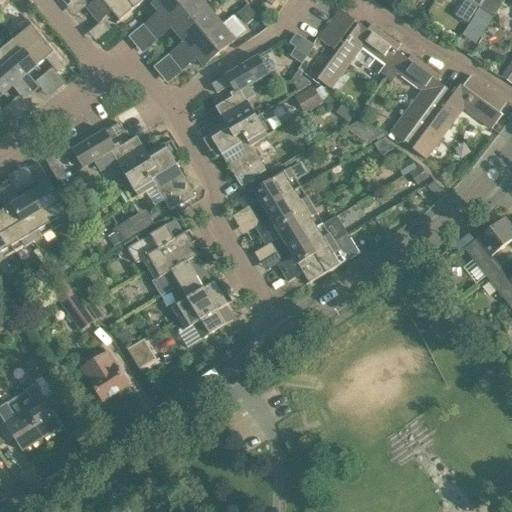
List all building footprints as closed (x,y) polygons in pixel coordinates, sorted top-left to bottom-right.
[(95,0),(86,7),(92,15),(110,0),(95,0)] [(110,0),(92,15),(98,23),(111,12),(119,22),(144,0),(110,0)] [(145,25),(151,32),(190,0),(157,0),(152,5),(159,13),(145,25)] [(171,28),(178,36),(209,10),(200,0),(190,0),(151,32),(157,40),(171,28)] [(467,0),(473,3),(480,9),(486,0),(467,0)] [(486,0),(480,9),(493,18),(505,0),(486,0)] [(246,6),(238,14),(245,22),(253,15),(246,6)] [(170,56),(176,63),(221,25),(209,10),(178,36),(184,44),(170,56)] [(362,48),(385,65),(396,52),(399,47),(370,25),(366,30),(358,24),(356,26),(353,24),(355,22),(340,10),(318,40),(333,51),(322,65),(326,68),(317,80),(330,90),(362,48)] [(27,21),(10,35),(36,67),(45,60),(56,73),(64,66),(27,21)] [(221,25),(176,63),(182,70),(196,59),(203,67),(234,41),(221,25)] [(10,35),(0,42),(0,57),(30,94),(38,88),(27,74),(36,67),(10,35)] [(302,65),(308,56),(296,48),(290,57),(302,65)] [(404,142),(409,145),(449,91),(436,81),(439,77),(410,56),(407,60),(396,52),(385,65),(379,73),(391,82),(397,74),(421,92),(389,134),(403,144),(404,142)] [(0,57),(0,91),(3,95),(12,87),(23,100),(30,94),(0,57)] [(209,136),(203,140),(208,148),(210,153),(217,148),(226,162),(241,188),(253,180),(253,179),(266,171),(251,147),(275,133),(268,121),(265,122),(261,116),(257,118),(246,101),(255,96),(249,86),(269,74),(259,57),(212,85),(213,88),(217,94),(230,86),(234,91),(230,94),(232,98),(220,105),(215,107),(226,126),(209,136)] [(511,72),(508,69),(502,78),(511,84),(511,72)] [(298,70),(292,78),(296,81),(293,85),(298,93),(310,85),(300,76),(302,73),(298,70)] [(449,91),(409,145),(413,148),(411,150),(425,160),(463,109),(491,129),(501,116),(499,114),(506,103),(470,77),(462,87),(460,85),(453,94),(449,91)] [(313,87),(295,98),(299,105),(304,114),(333,96),(321,87),(315,91),(313,87)] [(336,114),(349,123),(356,113),(343,104),(336,114)] [(347,128),(368,144),(384,133),(363,118),(347,128)] [(119,124),(72,151),(83,169),(111,152),(127,179),(115,187),(121,196),(126,192),(132,202),(155,188),(169,212),(183,204),(183,205),(195,198),(181,173),(172,159),(179,155),(171,142),(167,144),(148,156),(137,138),(120,147),(118,144),(114,146),(111,141),(124,133),(119,124)] [(374,144),(381,156),(395,148),(383,139),(374,144)] [(40,188),(30,195),(51,231),(70,220),(41,169),(40,169),(37,164),(30,169),(33,174),(32,174),(40,188)] [(289,169),(239,200),(244,208),(258,200),(264,210),(300,188),(289,169)] [(9,182),(0,187),(3,192),(33,242),(51,231),(30,195),(20,201),(12,186),(9,182)] [(0,187),(0,205),(3,210),(0,212),(0,229),(14,253),(33,242),(3,192),(0,187)] [(270,220),(256,229),(261,237),(311,206),(300,188),(264,210),(270,220)] [(79,190),(67,196),(73,208),(85,202),(79,190)] [(311,206),(261,237),(266,245),(281,237),(287,247),(323,225),(311,206)] [(115,234),(110,237),(116,247),(121,244),(122,245),(156,226),(147,210),(113,230),(115,234)] [(293,257),(279,266),(283,274),(334,244),(348,236),(337,217),(323,225),(287,247),(293,257)] [(492,257),(511,240),(511,227),(505,218),(476,241),(470,234),(453,247),(459,254),(464,250),(487,279),(501,268),(492,257)] [(174,221),(128,248),(137,262),(143,259),(149,270),(196,242),(189,231),(182,235),(174,221)] [(93,240),(103,234),(97,224),(87,229),(93,240)] [(0,261),(14,253),(0,229),(0,261)] [(334,244),(283,274),(288,283),(303,274),(309,284),(359,254),(348,236),(334,244)] [(196,242),(149,270),(155,280),(152,282),(161,297),(171,292),(171,291),(204,271),(196,257),(202,253),(196,242)] [(487,279),(509,307),(511,305),(511,277),(510,280),(501,268),(487,279)] [(204,271),(171,291),(171,292),(178,304),(172,308),(178,319),(225,291),(218,280),(212,284),(204,271)] [(59,301),(81,332),(95,322),(63,279),(39,296),(49,309),(59,301)] [(225,291),(178,319),(185,330),(192,326),(200,340),(233,321),(225,306),(232,303),(225,291)] [(98,320),(106,314),(98,302),(90,308),(98,320)] [(488,322),(485,318),(479,317),(475,320),(481,327),(488,322)] [(8,324),(14,334),(24,328),(17,318),(8,324)] [(492,335),(498,331),(499,325),(495,319),(486,326),(492,335)] [(119,339),(125,347),(136,340),(129,331),(119,339)] [(134,345),(127,350),(139,369),(146,364),(134,345)] [(81,369),(89,381),(102,403),(128,387),(106,353),(81,369)] [(34,371),(51,397),(64,389),(47,363),(34,371)] [(29,395),(18,402),(42,440),(63,426),(45,398),(44,399),(38,389),(29,395)] [(0,439),(4,436),(3,435),(9,431),(23,452),(42,440),(18,402),(10,408),(0,414),(0,439)]
